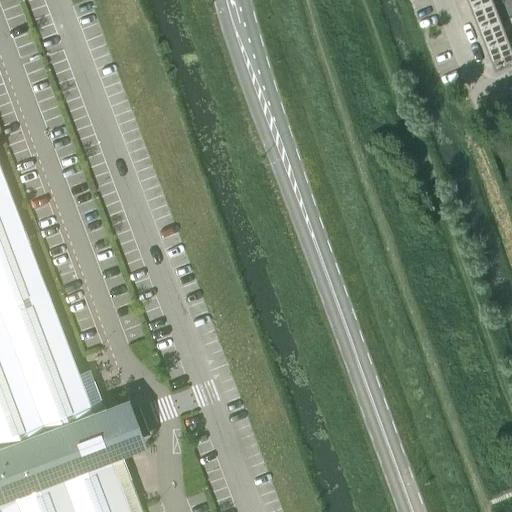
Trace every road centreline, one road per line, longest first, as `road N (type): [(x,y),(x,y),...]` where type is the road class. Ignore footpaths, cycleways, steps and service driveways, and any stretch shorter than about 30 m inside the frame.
road 1 (secondary): [(412,511),(232,0)]
road 2 (track): [(488,511),(421,341),(310,0)]
road 3 (residential): [(444,0),(482,100),(511,89)]
